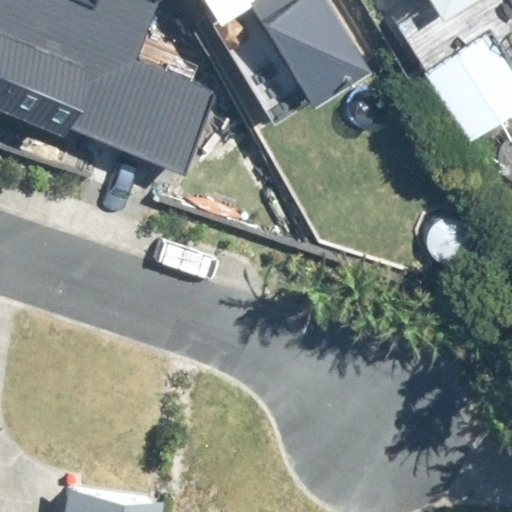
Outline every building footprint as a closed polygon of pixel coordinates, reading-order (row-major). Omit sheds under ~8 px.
[(0,106),(199,190),(241,89),(151,52),(171,2),(165,0),(90,0),(89,3),(82,0),(0,0),(0,1),(0,106)] [(194,0),(219,39),(240,26),(222,0),(194,0)] [(416,0),(421,8),(435,0),(416,0)] [(511,73),(481,23),(412,66),(454,133),(511,96),(511,73)] [(145,511),(148,495),(54,484),(50,511),(145,511)]
